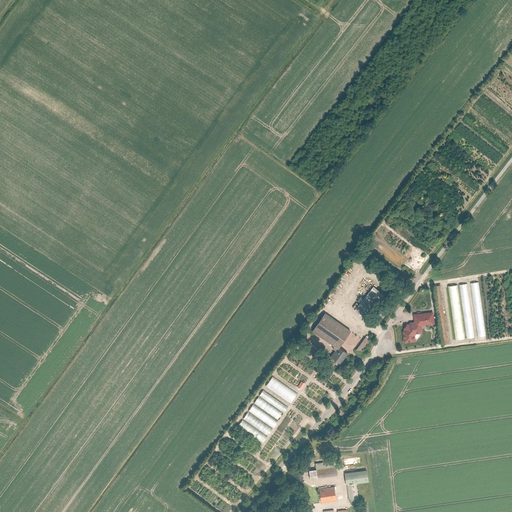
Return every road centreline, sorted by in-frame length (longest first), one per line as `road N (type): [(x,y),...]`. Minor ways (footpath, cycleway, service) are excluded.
road 1 (unclassified): [(511,158),(367,360),(242,511)]
road 2 (track): [(369,357),(511,337)]
